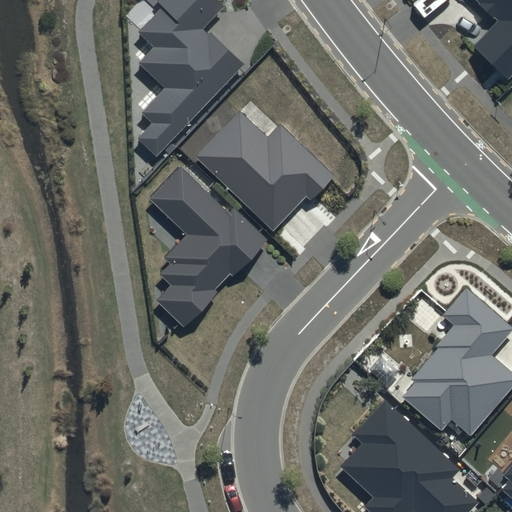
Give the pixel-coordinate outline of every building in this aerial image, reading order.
[(221,0),(165,0),(140,29),(152,39),(137,56),(164,81),(143,104),(153,112),(137,129),(160,150),(242,59),(201,23),(221,0)] [(511,0),(480,0),(496,14),(471,41),(506,74),(511,67),(511,0)] [(237,104),(192,151),(271,226),(304,192),(308,195),(331,170),(277,118),(265,131),(237,104)] [(227,205),(178,159),(145,194),(183,231),(162,253),(168,259),(157,270),(169,282),(156,295),(182,321),(214,288),(211,285),(227,268),(231,271),(266,235),(231,201),(227,205)] [(511,324),(511,320),(464,278),(437,309),(450,321),(434,340),(437,343),(411,373),(415,377),(402,392),(441,426),(449,416),(468,432),(511,381),(511,369),(490,350),(511,324)] [(458,465),(382,393),(348,429),(359,439),(338,461),(371,493),(361,503),(371,511),(407,511),(413,506),(419,511),(461,511),(476,498),(450,473),(458,465)] [(511,459),(503,471),(508,475),(500,484),(511,494),(511,459)]
